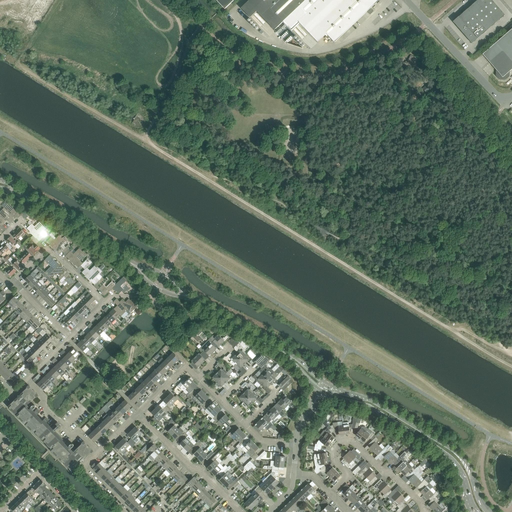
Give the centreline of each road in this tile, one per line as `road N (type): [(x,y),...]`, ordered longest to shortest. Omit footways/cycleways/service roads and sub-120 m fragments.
road 1 (track): [(16,63),(511,367)]
road 2 (tertiary): [(488,511),(463,459),(371,400),(330,385)]
road 3 (tertiary): [(324,392),(366,406),(442,453),(474,511)]
road 4 (residential): [(69,337),(104,303),(66,265),(46,250),(10,283)]
road 5 (unclassified): [(424,511),(349,441),(334,449),(345,479),(331,493)]
road 6 (unclassified): [(504,102),(407,0)]
road 7 (residential): [(240,511),(138,414)]
road 8 (track): [(142,139),(200,23)]
